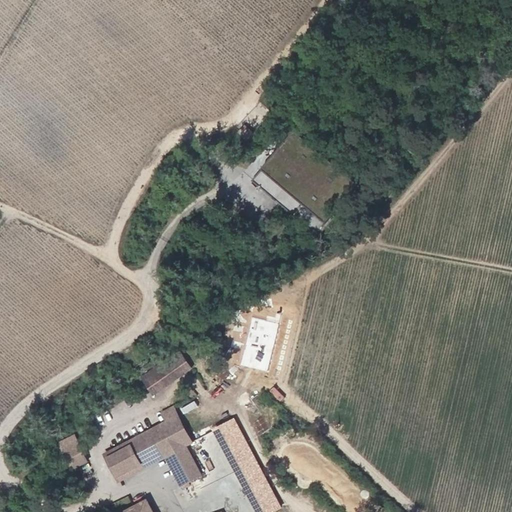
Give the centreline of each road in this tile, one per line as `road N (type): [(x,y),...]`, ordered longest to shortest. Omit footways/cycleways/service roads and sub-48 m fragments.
road 1 (track): [(511,72),(368,244),(257,322),(256,347),(270,380),(418,511)]
road 2 (track): [(322,0),(240,114),(219,130),(186,131),(165,146),(131,201),(114,263)]
road 3 (track): [(114,263),(150,289),(154,310),(136,332),(22,407),(0,446)]
road 4 (unknown): [(89,511),(106,497),(97,462),(102,436),(169,392)]
road 5 (track): [(511,270),(368,244)]
